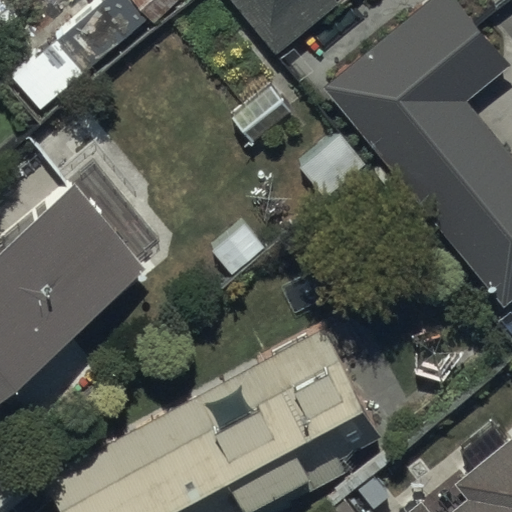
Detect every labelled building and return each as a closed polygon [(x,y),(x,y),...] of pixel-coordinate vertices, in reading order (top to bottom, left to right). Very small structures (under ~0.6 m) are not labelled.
[(141,10),(132,0),(85,0),(10,66),(39,99),(141,10)] [(137,0),(152,17),(172,0),(137,0)] [(238,0),(272,42),(325,0),(238,0)] [(460,0),(412,0),(321,74),(501,295),(511,285),(511,149),(461,87),(504,52),(460,0)] [(282,63),(227,107),(249,135),(305,91),(282,63)] [(0,369),(138,256),(70,172),(0,229),(0,369)] [(374,422),(319,317),(39,466),(63,511),(259,511),(289,496),(287,492),(342,463),(332,444),(374,422)] [(440,511),(432,511),(417,492),(392,511),(511,511),(511,426),(454,473),(468,491),(440,511)] [(14,444),(0,455),(0,510),(41,477),(14,444)]
